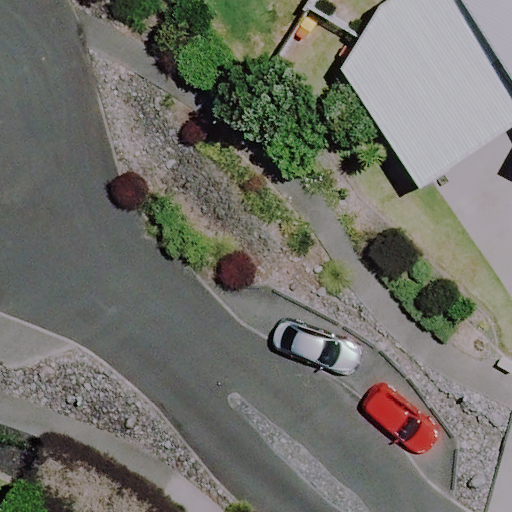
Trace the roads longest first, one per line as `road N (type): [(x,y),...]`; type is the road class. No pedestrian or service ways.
road 1 (residential): [(348,511),(74,264)]
road 2 (residential): [(0,33),(47,125),(63,193)]
